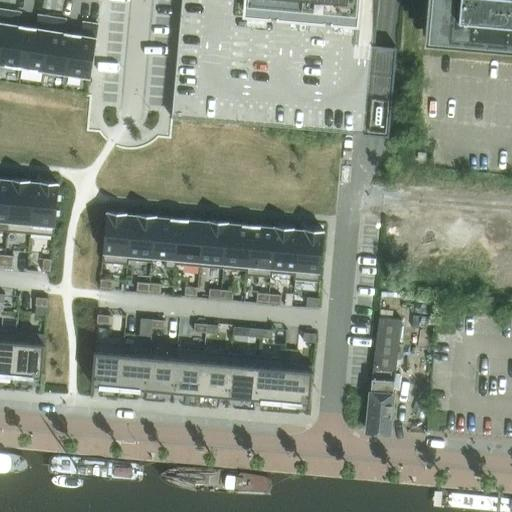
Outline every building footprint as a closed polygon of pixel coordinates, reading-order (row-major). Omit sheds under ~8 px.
[(180,0),(170,117),(172,117),(239,123),(343,132),(374,135),(388,136),(396,47),(385,47),(374,46),(378,0),(180,0)] [(511,0),(428,0),(425,39),(511,46),(511,0)] [(6,10),(0,51),(0,63),(21,67),(27,26),(18,25),(20,12),(6,10)] [(27,26),(21,67),(43,70),(52,17),(37,14),(35,27),(27,26)] [(52,17),(43,70),(66,74),(72,33),(63,32),(65,19),(52,17)] [(72,33),(66,74),(89,78),(97,24),(82,21),(80,34),(72,33)] [(0,230),(7,231),(12,178),(0,177),(0,230)] [(12,178),(7,231),(30,233),(34,180),(12,178)] [(34,180),(30,233),(53,235),(58,183),(57,183),(57,182),(34,180)] [(106,211),(102,262),(127,264),(128,259),(127,259),(131,213),(107,211),(106,211)] [(131,213),(127,259),(128,259),(152,261),(152,257),(151,256),(155,215),(131,213)] [(155,215),(151,256),(152,257),(165,258),(164,267),(175,268),(176,264),(175,263),(179,217),(155,215)] [(179,217),(175,263),(176,264),(199,266),(203,219),(179,217)] [(203,219),(199,266),(223,268),(227,221),(203,219)] [(227,221),(223,268),(246,270),(247,270),(251,224),(227,221)] [(246,270),(245,275),(271,277),(271,272),(275,226),(251,224),(247,270),(246,270)] [(275,226),(271,272),(293,274),(295,274),(299,228),(275,226)] [(293,274),(293,279),(319,281),(323,230),(322,230),(299,228),(295,274),(293,274)] [(5,254),(4,266),(12,267),(13,255),(5,254)] [(42,258),(42,270),(50,271),(51,258),(42,258)] [(100,279),(99,287),(111,288),(112,280),(100,279)] [(137,282),(136,290),(148,291),(149,283),(137,282)] [(149,283),(148,291),(160,292),(161,284),(149,283)] [(185,286),(184,294),(196,295),(197,287),(185,286)] [(209,288),(208,297),(220,298),(221,289),(209,288)] [(221,289),(220,298),(232,299),(232,290),(221,289)] [(257,292),(256,301),(268,302),(269,293),(257,292)] [(269,293),(268,302),(280,303),(280,294),(269,293)] [(307,296),(306,305),(318,306),(318,298),(307,296)] [(36,297),(35,305),(47,306),(47,298),(36,297)] [(97,314),(96,323),(108,323),(109,315),(97,314)] [(371,378),(366,430),(389,432),(389,428),(394,380),(401,320),(378,317),(371,378)] [(140,318),(139,335),(151,336),(151,327),(152,319),(140,318)] [(152,319),(151,327),(163,328),(164,320),(152,319)] [(194,323),(193,331),(205,332),(206,324),(194,323)] [(206,324),(205,332),(217,333),(218,325),(206,324)] [(248,327),(247,336),(259,337),(260,328),(248,327)] [(260,328),(259,337),(271,338),(272,330),(260,328)] [(0,372),(13,373),(16,335),(17,335),(17,331),(0,329),(0,372)] [(303,332),(303,340),(315,342),(315,333),(303,332)] [(16,335),(13,373),(41,376),(44,343),(43,343),(44,338),(17,335),(16,335)] [(94,345),(91,383),(119,386),(122,348),(123,348),(124,344),(95,341),(95,345),(94,345)] [(122,348),(119,386),(146,388),(149,350),(123,348),(122,348)] [(176,353),(173,391),(200,393),(204,351),(176,348),(175,353),(176,353)] [(149,350),(146,388),(173,391),(176,353),(175,353),(149,350)] [(204,351),(200,393),(227,395),(231,353),(204,351)] [(231,353),(227,395),(254,398),(258,356),(231,353)] [(258,356),(254,398),(281,400),(285,363),(285,358),(258,356)] [(285,363),(281,400),(309,403),(312,370),(311,370),(312,365),(285,363)] [(79,459),(77,479),(137,484),(139,464),(79,459)] [(163,466),(161,486),(221,492),(223,472),(163,466)] [(340,482),(338,502),(398,508),(400,488),(340,482)] [(424,490),(422,510),(447,511),(481,511),(483,495),(424,490)]
